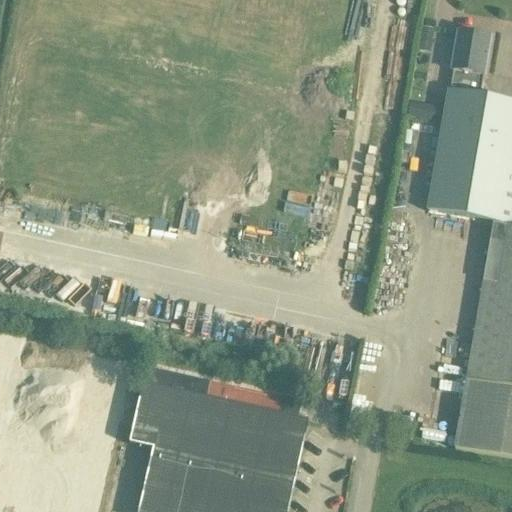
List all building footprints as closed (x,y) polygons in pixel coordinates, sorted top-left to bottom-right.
[(72,19),(70,31),(94,36),(97,24),(122,28),(126,3),(110,0),(85,0),(82,21),(72,19)] [(196,0),(197,0),(225,5),(222,17),(247,22),(249,9),(239,7),(240,0),(196,0)] [(331,24),(329,36),(353,41),(355,29),(383,34),(388,6),(355,0),(345,0),(341,25),(331,24)] [(191,33),(186,62),(228,69),(233,42),(243,44),(245,31),(221,27),(219,38),(191,33)] [(491,40),(459,34),(452,73),(454,73),(450,93),(480,99),(491,40)] [(69,41),(66,53),(76,55),(72,80),(111,87),(116,62),(90,57),(93,45),(69,41)] [(327,46),(325,59),(334,60),(330,87),(371,94),(376,67),(349,62),(351,50),(327,46)] [(183,81),(179,106),(218,113),(223,88),(232,90),(235,78),(210,73),(208,85),(183,81)] [(57,104),(55,116),(79,120),(82,108),(106,113),(111,87),(72,80),(67,105),(57,104)] [(331,94),(329,107),(338,109),(334,134),(373,141),(378,115),(353,111),(355,99),(331,94)] [(179,106),(174,132),(199,136),(197,148),(221,153),(223,140),(214,138),(218,113),(179,106)] [(55,126),(53,139),(62,140),(58,163),(99,170),(102,147),(77,142),(79,130),(55,126)] [(320,157),(317,169),(342,174),(344,162),(369,166),(373,141),(334,134),(329,159),(320,157)] [(165,188),(206,196),(210,173),(220,175),(222,162),(198,158),(195,170),(170,165),(166,188),(165,188)] [(58,163),(54,185),(95,193),(99,170),(58,163)] [(318,180),(316,192),(325,194),(321,216),(361,224),(365,200),(339,196),(341,184),(318,180)] [(54,185),(50,208),(90,216),(91,216),(95,193),(54,185)] [(165,188),(161,211),(202,218),(206,196),(165,188)] [(36,229),(34,241),(58,246),(61,234),(86,239),(90,216),(50,208),(46,231),(36,229)] [(161,211),(157,233),(198,241),(202,218),(161,211)] [(321,216),(317,239),(357,246),(361,224),(321,216)] [(243,231),(241,239),(253,241),(255,234),(243,231)] [(260,231),(259,239),(271,241),(272,233),(260,231)] [(157,233),(154,257),(179,261),(177,274),(201,278),(203,265),(194,263),(198,241),(157,233)] [(241,239),(240,247),(252,249),(253,241),(241,239)] [(259,239),(257,247),(269,249),(271,241),(259,239)] [(317,239),(313,261),(354,269),(357,246),(317,239)] [(299,282),(297,295),(321,299),(323,287),(348,292),(354,269),(313,261),(309,284),(299,282)] [(511,326),(469,319),(460,370),(470,371),(463,413),(511,421),(511,326)] [(21,360),(0,355),(0,378),(16,382),(21,360)] [(126,384),(83,374),(78,396),(121,406),(126,384)] [(16,382),(0,378),(0,400),(11,403),(16,382)] [(286,511),(306,424),(140,387),(127,447),(150,452),(136,511),(286,511)] [(121,406),(78,396),(73,417),(117,427),(121,406)] [(11,403),(0,400),(0,422),(6,424),(11,403)] [(117,427),(73,417),(69,439),(112,448),(117,427)] [(112,448),(69,439),(64,460),(107,469),(112,448)] [(107,469),(64,460),(59,481),(102,491),(107,469)] [(102,491),(59,481),(54,502),(98,511),(102,491)] [(97,511),(98,511),(54,502),(52,511),(97,511)]
